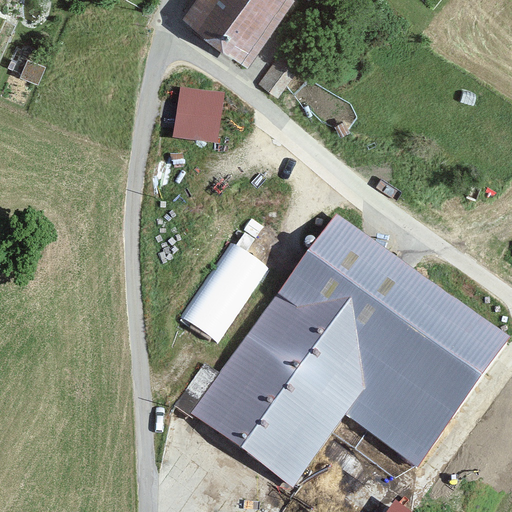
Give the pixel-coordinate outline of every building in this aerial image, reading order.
[(207,0),(198,14),(260,57),(300,0),(207,0)] [(315,66),(291,48),(268,80),(292,97),(315,66)] [(225,93),(182,86),(175,136),(218,142),(225,93)] [(511,319),(461,286),(349,215),(203,416),(307,491),(361,417),(437,464),(511,365),(511,319)] [(279,269),(236,240),(183,320),(225,348),(279,269)] [(404,511),(383,499),(375,511),(404,511)]
